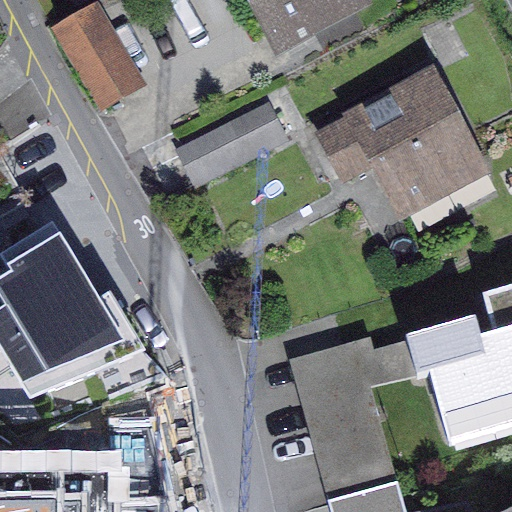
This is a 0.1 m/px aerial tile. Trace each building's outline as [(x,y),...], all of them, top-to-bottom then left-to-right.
[(261,0),(270,16),(298,0),(261,0)] [(107,130),(153,101),(100,18),(54,47),(107,130)] [(481,134),(428,39),(325,96),(351,142),(375,128),(402,177),(481,134)] [(195,198),(293,155),(276,115),(178,158),(195,198)] [(60,226),(0,257),(0,296),(28,350),(104,312),(60,226)] [(423,323),(447,410),(511,392),(511,262),(478,271),(487,306),(423,323)] [(116,511),(116,467),(0,467),(0,511),(116,511)]
